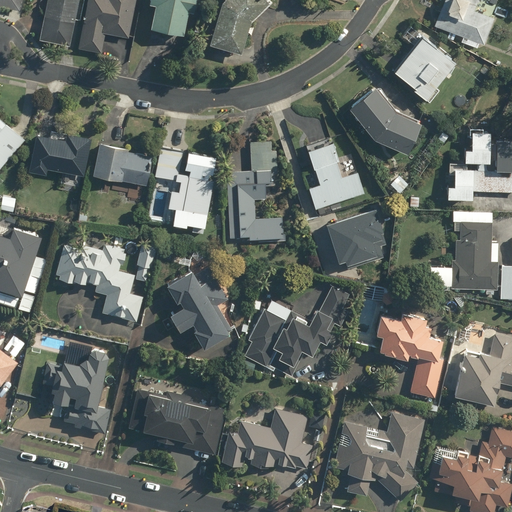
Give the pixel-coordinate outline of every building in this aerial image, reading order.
[(0,0),(0,7),(20,12),(21,0),(0,0)] [(47,0),(40,41),(70,47),(79,0),(47,0)] [(100,53),(103,34),(127,39),(134,0),(85,0),(76,49),(100,53)] [(187,13),(191,14),(194,0),(145,0),(144,5),(152,7),(147,30),(180,38),(187,13)] [(266,4),(262,0),(219,0),(217,2),(206,44),(239,53),(248,21),(266,4)] [(473,11),(476,0),(440,0),(432,25),(458,34),(455,40),(478,48),(480,42),(483,43),(492,18),(473,11)] [(418,36),(390,71),(411,88),(409,91),(422,101),(452,63),(418,36)] [(392,112),(369,87),(344,110),(370,138),(405,154),(416,124),(392,112)] [(0,168),(24,139),(0,118),(0,168)] [(481,132),(481,128),(466,128),(465,150),(461,150),(461,163),(469,163),(469,169),(451,169),(451,186),(443,186),(443,200),(468,201),(469,191),(511,193),(511,158),(511,144),(511,133),(494,133),(494,141),(487,141),(487,132),(481,132)] [(81,177),(87,146),(89,138),(66,133),(64,142),(32,135),(26,165),(24,174),(45,178),(46,169),(81,177)] [(316,185),(306,188),(313,209),(363,193),(357,172),(339,178),(334,162),(337,161),(329,136),(305,143),(308,150),(305,151),(316,185)] [(225,171),(228,240),(283,238),(282,218),(254,219),(253,201),(265,201),(265,184),(273,184),(273,173),(277,173),(276,150),(270,150),(270,141),(248,141),(249,170),(225,171)] [(150,155),(96,143),(89,176),(143,187),(150,155)] [(208,180),(213,157),(158,146),(152,176),(179,182),(178,184),(174,183),(172,192),(168,191),(162,224),(183,228),(184,224),(192,226),(191,232),(202,235),(212,181),(208,180)] [(376,206),(327,221),(338,258),(345,256),(348,264),(384,253),(381,242),(387,241),(376,206)] [(499,243),(490,242),(491,211),(451,210),(449,267),(427,266),(426,285),(448,286),(448,289),(488,291),(497,291),(499,243)] [(0,304),(28,314),(33,297),(19,293),(25,274),(39,279),(45,260),(31,255),(38,235),(10,226),(7,236),(0,234),(0,304)] [(118,271),(119,265),(121,266),(125,247),(101,241),(99,249),(79,244),(78,248),(61,243),(53,278),(85,285),(86,282),(95,284),(93,291),(105,294),(101,312),(135,321),(141,295),(129,292),(133,275),(118,271)] [(511,264),(500,264),(499,300),(511,300),(511,264)] [(226,333),(212,309),(227,299),(207,267),(192,276),(189,271),(162,287),(173,305),(176,303),(179,307),(165,316),(175,333),(189,324),(192,330),(189,331),(200,349),(226,333)] [(307,318),(266,298),(246,339),(249,340),(242,354),(286,375),(289,377),(301,353),(309,357),(316,342),(323,345),(329,332),(323,329),(327,320),(340,326),(346,314),(340,310),(348,293),(329,284),(316,311),(312,309),(307,318)] [(433,398),(442,359),(434,357),(438,339),(427,336),(429,326),(422,325),(423,318),(398,312),(396,319),(374,315),(370,335),(378,337),(375,353),(404,359),(405,356),(416,358),(408,392),(433,398)] [(467,344),(471,327),(460,324),(455,341),(467,344)] [(489,407),(494,388),(499,389),(501,384),(511,386),(511,353),(510,353),(511,346),(511,337),(494,333),(489,355),(462,348),(449,397),(489,407)] [(0,384),(17,362),(0,349),(0,384)] [(84,357),(71,365),(45,360),(40,383),(48,384),(46,392),(50,393),(45,415),(62,419),(61,423),(84,428),(84,430),(103,434),(109,408),(95,405),(99,383),(102,384),(108,359),(108,358),(107,357),(107,356),(106,355),(105,354),(104,353),(103,352),(102,352),(101,351),(100,351),(99,351),(98,350),(97,350),(96,350),(95,350),(94,350),(93,351),(92,351),(91,351),(90,352),(89,352),(89,353),(88,353),(87,354),(85,354),(84,357)] [(166,389),(164,395),(134,387),(124,427),(154,435),(153,441),(170,445),(172,439),(180,441),(178,447),(212,456),(224,409),(190,401),(191,395),(166,389)] [(267,463),(293,470),(294,466),(305,469),(311,444),(301,441),(308,415),(275,406),(269,428),(231,417),(218,464),(238,470),(242,458),(250,460),(248,466),(265,471),(267,463)] [(388,442),(386,449),(364,444),(369,425),(342,419),(333,467),(345,469),(344,476),(348,477),(344,493),(365,497),(368,481),(379,483),(398,501),(419,484),(410,475),(425,419),(390,409),(385,431),(376,429),(373,438),(388,442)] [(511,429),(484,422),(475,455),(453,449),(451,457),(437,453),(436,460),(432,459),(427,478),(434,479),(431,489),(454,495),(453,502),(467,506),(465,510),(471,511),(492,511),(494,506),(505,509),(511,485),(511,481),(498,478),(504,456),(511,458),(511,429)]
